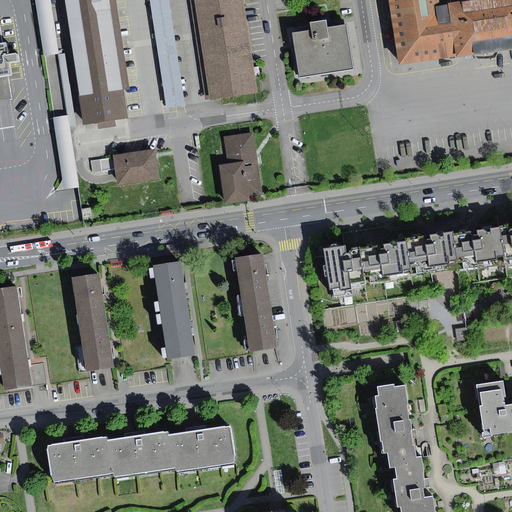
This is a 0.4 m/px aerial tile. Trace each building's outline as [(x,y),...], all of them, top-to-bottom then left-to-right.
[(35,0),(44,55),(56,54),(47,0),(35,0)] [(111,0),(64,0),(84,126),(130,119),(111,0)] [(150,0),(166,108),(185,105),(169,0),(150,0)] [(244,0),(193,0),(206,99),(257,92),(244,0)] [(390,0),(391,4),(395,27),(398,45),(401,65),(511,48),(511,0),(477,0),(441,6),(439,0),(390,0)] [(312,31),(293,34),(300,78),(353,69),(347,25),(328,28),(327,21),(310,23),(312,31)] [(0,101),(11,99),(7,75),(12,75),(10,63),(19,61),(18,52),(8,54),(6,43),(3,43),(0,25),(0,101)] [(51,71),(54,108),(70,107),(67,70),(51,71)] [(351,114),(312,120),(322,182),(361,176),(351,114)] [(67,117),(53,119),(64,189),(78,187),(67,117)] [(227,165),(221,166),(226,206),(251,203),(250,197),(263,195),(254,132),(223,136),(227,165)] [(157,149),(114,156),(118,185),(161,179),(157,149)] [(92,216),(90,208),(82,209),(83,217),(92,216)] [(511,230),(511,231),(510,234),(510,236),(503,237),(502,227),(491,228),(492,233),(488,233),(485,230),(478,231),(478,235),(477,236),(475,237),(471,235),(454,237),(453,233),(445,234),(446,239),(442,240),(441,238),(437,235),(431,236),(432,241),(430,241),(428,241),(424,239),(398,243),(398,246),(397,246),(395,246),(390,243),(384,244),(385,249),(381,250),(378,248),(364,250),(354,251),(352,253),(347,253),(346,246),(325,249),(330,290),(341,288),(342,292),(353,290),(352,284),(366,282),(365,275),(374,274),(378,277),(379,282),(391,281),(390,276),(405,274),(405,271),(413,270),(412,265),(419,265),(424,268),(425,271),(438,269),(437,267),(451,265),(451,262),(467,260),(472,263),(472,267),(485,265),(485,262),(498,260),(498,257),(504,256),(505,264),(511,262),(511,230)] [(237,259),(244,306),(270,302),(267,282),(263,255),(237,259)] [(154,266),(161,313),(188,308),(185,287),(181,262),(154,266)] [(73,278),(80,326),(107,322),(105,307),(100,274),(73,278)] [(0,289),(0,341),(25,338),(22,318),(17,287),(0,289)] [(273,321),(270,302),(244,306),(251,353),(278,349),(273,321)] [(192,332),(188,308),(161,313),(169,361),(196,357),(192,332)] [(405,320),(396,322),(398,332),(406,331),(405,320)] [(110,340),(107,322),(80,326),(87,372),(114,368),(110,340)] [(467,328),(456,330),(458,341),(469,339),(467,328)] [(28,363),(25,338),(0,341),(0,360),(5,392),(32,388),(28,363)] [(484,437),(511,432),(511,405),(506,406),(506,402),(505,397),(507,397),(504,381),(477,386),(484,437)] [(390,468),(396,467),(395,461),(416,457),(414,446),(414,445),(412,434),(411,431),(412,431),(410,421),(409,421),(406,406),(408,405),(405,386),(394,388),(394,385),(376,387),(377,396),(374,396),(376,408),(373,408),(381,455),(387,454),(390,468)] [(445,404),(438,406),(439,415),(447,414),(445,404)] [(202,406),(195,407),(196,415),(203,414),(202,406)] [(142,416),(135,417),(136,424),(143,423),(142,416)] [(81,425),(74,426),(75,433),(83,432),(81,425)] [(199,434),(169,438),(174,470),(175,473),(236,464),(231,429),(199,434)] [(114,479),(174,470),(169,438),(168,432),(137,437),(108,442),(113,475),(114,479)] [(56,484),(113,475),(108,442),(107,437),(78,441),(49,446),(56,484)] [(422,457),(416,457),(395,461),(396,467),(398,481),(393,481),(398,509),(400,508),(400,511),(434,511),(432,498),(424,499),(422,489),(424,489),(424,483),(422,473),(424,473),(422,457)] [(281,470),(274,471),(277,493),(284,493),(281,470)]
